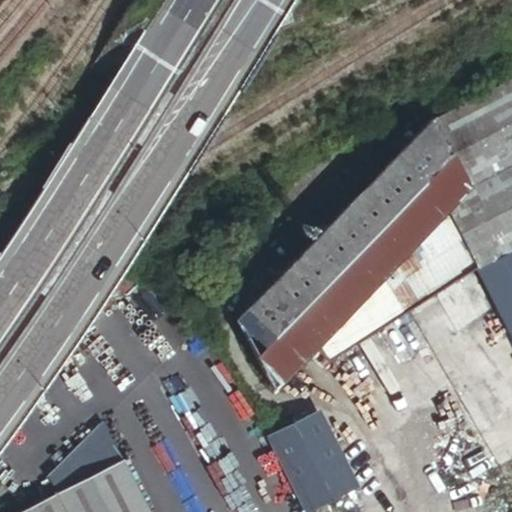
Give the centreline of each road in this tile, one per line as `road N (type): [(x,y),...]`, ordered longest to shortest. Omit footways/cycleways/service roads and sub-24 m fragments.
road 1 (trunk): [(0,402),(257,0)]
road 2 (trunk): [(202,0),(0,314)]
